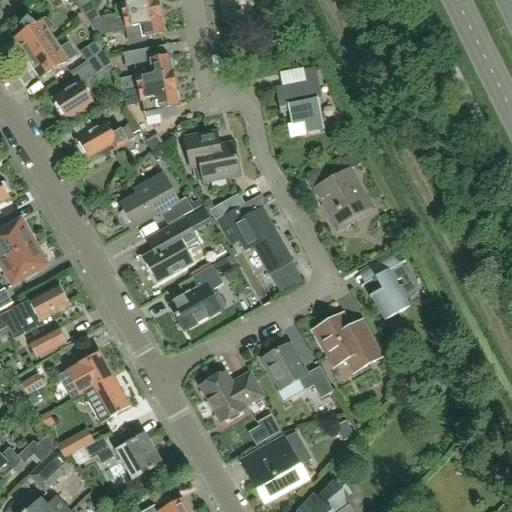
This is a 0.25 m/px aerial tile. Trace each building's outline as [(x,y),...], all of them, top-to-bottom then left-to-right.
[(159,10),(156,0),(120,0),(122,4),(116,6),(119,18),(159,10)] [(165,29),(164,21),(161,19),(159,10),(119,18),(102,21),(102,22),(89,25),(96,36),(110,33),(127,30),(130,44),(144,41),(144,39),(164,35),(163,31),(165,29)] [(54,42),(48,33),(54,26),(45,18),(41,22),(14,39),(17,43),(15,44),(25,58),(26,57),(27,59),(54,42)] [(103,52),(104,51),(98,41),(80,54),(86,63),(103,52)] [(41,80),(75,57),(68,45),(59,50),(54,42),(27,59),(29,62),(28,63),(37,77),(39,77),(41,80)] [(172,72),(174,69),(172,61),(169,60),(169,57),(152,61),(149,49),(123,55),(125,67),(134,65),(136,77),(118,80),(122,93),(123,92),(174,82),(172,72)] [(114,70),(103,52),(86,63),(98,80),(114,70)] [(324,130),(317,95),(321,94),(316,70),(304,72),(307,84),(276,90),(280,108),(288,107),(292,126),(304,123),(306,134),(324,130)] [(180,101),(179,94),(176,93),(174,82),(123,92),(126,106),(142,103),(144,113),(161,110),(163,121),(181,117),(178,103),(180,101)] [(95,105),(81,83),(54,100),(67,120),(85,109),(86,111),(95,105)] [(131,136),(127,128),(123,130),(122,128),(114,132),(109,123),(95,131),(90,121),(73,130),(79,140),(78,141),(88,159),(101,151),(104,157),(134,140),(131,136)] [(140,131),(135,121),(126,126),(127,128),(131,136),(140,131)] [(157,135),(146,141),(153,152),(163,146),(157,135)] [(240,177),(234,144),(212,148),(209,135),(185,140),(191,170),(200,168),(203,184),(240,177)] [(372,210),(351,171),(363,164),(356,152),(339,162),(346,173),(316,190),(330,214),(327,215),(337,233),(354,224),(352,221),(372,210)] [(178,204),(161,175),(135,190),(138,195),(122,204),(136,229),(161,215),(168,226),(201,208),(197,201),(193,204),(189,198),(178,204)] [(0,215),(4,213),(0,206),(0,205),(9,201),(0,183),(0,215)] [(217,221),(238,209),(245,205),(239,195),(210,212),(215,222),(217,221)] [(244,220),(238,209),(217,221),(231,246),(240,242),(245,252),(254,247),(269,275),(292,262),(263,209),(244,220)] [(193,264),(185,249),(198,242),(185,220),(161,234),(146,242),(153,254),(143,260),(157,285),(193,264)] [(22,221),(0,233),(0,263),(34,244),(22,221)] [(47,267),(34,244),(0,263),(0,266),(5,276),(2,279),(8,289),(47,267)] [(365,285),(375,279),(382,291),(372,297),(386,322),(409,308),(404,299),(406,299),(409,299),(411,299),(412,298),(414,296),(415,296),(416,294),(416,293),(416,292),(417,291),(417,290),(417,289),(417,288),(416,287),(409,275),(402,265),(394,252),(358,273),(365,285)] [(225,259),(216,265),(219,269),(228,264),(225,259)] [(221,313),(213,297),(217,295),(214,291),(223,286),(213,267),(192,279),(198,289),(169,306),(184,333),(221,313)] [(42,329),(39,323),(68,307),(68,308),(69,307),(59,288),(58,288),(58,289),(29,304),(29,305),(17,311),(17,309),(11,312),(25,337),(42,329)] [(0,310),(9,306),(2,293),(0,293),(0,310)] [(382,359),(367,331),(355,338),(343,315),(314,332),(335,368),(348,361),(355,374),(382,359)] [(58,328),(29,344),(37,360),(66,344),(58,328)] [(308,375),(291,345),(288,346),(286,342),(277,347),(279,351),(263,360),(280,392),(299,381),(305,392),(314,387),(321,400),(334,393),(320,368),(308,375)] [(114,383),(98,355),(79,366),(79,367),(67,374),(73,385),(71,386),(78,399),(83,396),(85,399),(114,383)] [(244,407),(263,397),(250,375),(232,385),(225,374),(201,388),(222,424),(246,410),(244,407)] [(43,403),(37,392),(45,387),(38,376),(21,386),(21,387),(29,400),(33,408),(43,403)] [(130,410),(114,383),(85,399),(101,426),(130,410)] [(29,400),(21,387),(11,394),(18,406),(29,400)] [(33,408),(29,400),(18,406),(26,421),(37,415),(33,408)] [(55,426),(48,415),(40,420),(46,431),(55,426)] [(65,459),(86,448),(94,443),(88,431),(59,448),(65,459)] [(310,483),(301,467),(312,461),(297,433),(286,439),(284,435),(238,462),(265,509),(310,483)] [(161,466),(145,436),(115,452),(132,482),(161,466)] [(114,459),(103,439),(84,450),(91,461),(97,458),(101,466),(104,464),(105,467),(109,465),(107,462),(114,459)] [(34,456),(41,463),(54,451),(43,440),(38,446),(34,442),(18,458),(9,449),(0,458),(0,457),(0,477),(3,481),(22,463),(24,465),(34,456)] [(45,496),(66,475),(65,474),(71,468),(54,451),(41,463),(42,464),(28,477),(45,496)] [(345,505),(344,506),(330,486),(334,482),(333,482),(316,500),(313,497),(314,496),(313,495),(297,511),(336,511),(345,506),(345,505)] [(70,511),(56,498),(47,508),(40,501),(28,511),(70,511)] [(187,511),(182,503),(167,511),(187,511)]
